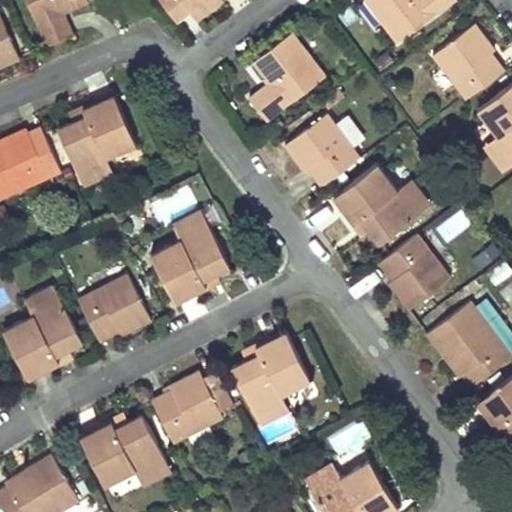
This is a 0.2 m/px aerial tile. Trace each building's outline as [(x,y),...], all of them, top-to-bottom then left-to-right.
[(64,11),(76,5),(87,0),(28,0),(48,41),(73,30),(64,11)] [(189,0),(201,15),(222,0),(189,0)] [(372,0),(399,37),(449,0),(372,0)] [(0,63),(20,55),(0,13),(0,63)] [(494,49),(497,47),(499,46),(478,19),(437,51),(469,94),(507,65),(494,49)] [(272,116),(300,94),(329,72),(295,28),(254,59),(271,81),(255,94),(272,116)] [(511,81),(481,105),(501,131),(496,135),(511,156),(511,81)] [(109,161),(108,159),(107,156),(137,142),(115,92),(83,106),(86,114),(73,120),(59,126),(80,174),(109,161)] [(86,114),(83,106),(69,112),(73,120),(86,114)] [(331,108),(310,124),(288,140),(308,166),(313,162),(326,180),(364,152),(331,108)] [(0,136),(0,195),(61,169),(41,124),(28,131),(25,125),(0,136)] [(511,162),(511,156),(496,135),(487,142),(506,167),(511,162)] [(426,205),(417,193),(408,181),(402,185),(383,159),(340,190),(360,218),(367,213),(376,225),(384,236),(426,205)] [(85,184),(114,172),(109,161),(80,174),(85,184)] [(435,199),(417,174),(408,181),(417,193),(426,205),(435,199)] [(177,230),(206,215),(202,205),(172,220),(177,230)] [(367,213),(360,218),(369,230),(376,225),(367,213)] [(230,262),(218,238),(206,215),(177,230),(179,235),(151,249),(175,297),(205,282),(202,276),(216,269),(230,262)] [(411,303),(454,272),(421,227),(383,256),(397,275),(392,278),(411,303)] [(202,276),(205,282),(220,275),(216,269),(202,276)] [(117,330),(118,332),(120,334),(150,318),(126,272),(76,297),(98,340),(117,330)] [(28,304),(57,290),(52,280),(23,294),(28,304)] [(3,324),(28,373),(58,357),(54,351),(68,343),(80,337),(57,290),(28,304),(30,309),(3,324)] [(511,346),(473,296),(430,329),(462,371),(466,368),(476,380),(511,353),(511,346)] [(311,377),(286,328),(255,345),(257,350),(244,358),(230,365),(255,413),(284,398),(281,393),(311,377)] [(54,351),(58,357),(72,350),(68,343),(54,351)] [(257,350),(255,345),(241,352),(244,358),(257,350)] [(223,415),(199,367),(169,382),(171,386),(151,396),(173,440),(223,415)] [(511,371),(480,396),(501,423),(506,419),(511,427),(511,371)] [(260,422),(289,407),(284,398),(255,413),(260,422)] [(130,420),(126,413),(112,419),(116,427),(130,420)] [(165,461),(142,414),(130,420),(116,427),(112,419),(83,434),(106,483),(135,469),(137,474),(165,461)] [(511,427),(506,419),(501,423),(510,435),(511,432),(511,427)] [(61,511),(83,499),(54,452),(5,480),(6,483),(0,486),(0,504),(4,511),(61,511)] [(382,511),(395,505),(381,481),(368,457),(339,474),(336,469),(308,486),(323,511),(382,511)] [(308,486),(336,469),(331,460),(303,476),(308,486)] [(142,484),(170,471),(165,461),(137,474),(142,484)]
